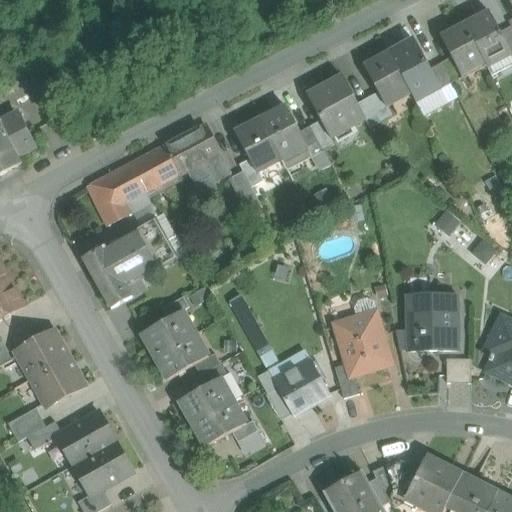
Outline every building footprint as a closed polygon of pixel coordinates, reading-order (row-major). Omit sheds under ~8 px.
[(511,55),(501,34),(490,14),(466,27),(487,67),(487,69),(511,55)] [(466,27),(442,39),(452,59),(461,76),(484,64),(486,68),(487,67),(466,27)] [(511,29),(511,28),(501,34),(511,55),(511,54),(511,29)] [(414,42),(390,55),(411,94),(417,107),(442,93),(430,71),(414,42)] [(61,65),(66,74),(85,65),(81,55),(61,65)] [(411,94),(390,55),(365,69),(379,94),(384,103),(385,102),(387,107),(411,94)] [(452,59),(441,66),(451,85),(462,79),(461,76),(452,59)] [(451,85),(441,66),(430,71),(442,93),(446,101),(456,95),(451,85)] [(343,79),(308,98),(321,122),(331,140),(332,139),(366,121),(366,120),(358,105),(343,79)] [(384,103),(379,94),(368,99),(381,124),(393,118),(387,107),(385,102),(384,103)] [(381,124),(368,99),(358,105),(366,120),(366,121),(370,130),(381,124)] [(300,134),(287,109),(262,122),(283,161),(307,149),(308,148),(300,134)] [(0,177),(19,168),(22,167),(21,165),(20,165),(17,159),(35,149),(18,115),(0,124),(0,177)] [(283,161),(262,122),(236,134),(251,161),(255,169),(256,168),(259,173),(283,161)] [(321,122),(311,128),(324,152),(336,146),(332,139),(331,140),(321,122)] [(113,178),(112,178),(126,205),(146,194),(154,190),(155,190),(188,173),(195,187),(210,180),(213,185),(232,175),(206,127),(165,149),(113,178)] [(324,152),(311,128),(300,134),(308,148),(307,149),(312,159),(324,152)] [(255,169),(251,161),(240,167),(244,173),(252,189),(264,183),(259,173),(256,168),(255,169)] [(244,173),(232,179),(250,213),(262,206),(252,189),(244,173)] [(112,176),(88,189),(109,228),(132,216),(126,205),(112,178),(113,178),(112,176)] [(146,194),(126,205),(132,216),(152,206),(146,194)] [(152,206),(132,216),(139,230),(156,221),(178,260),(194,250),(184,232),(180,235),(161,202),(152,206)] [(448,235),(457,224),(446,215),(436,226),(448,235)] [(139,230),(105,249),(127,288),(144,279),(178,260),(156,221),(139,230)] [(127,288),(105,249),(85,261),(112,310),(133,298),(127,288)] [(0,289),(11,284),(0,265),(0,289)] [(144,279),(127,288),(133,298),(150,289),(144,279)] [(11,284),(0,289),(0,321),(24,308),(11,284)] [(270,349),(242,297),(230,303),(259,355),(270,349)] [(459,352),(458,297),(407,297),(408,336),(411,336),(411,353),(459,352)] [(184,299),(163,310),(169,321),(183,313),(190,309),(184,299)] [(169,321),(143,336),(156,359),(192,339),(186,328),(190,326),(183,313),(169,321)] [(377,313),(335,326),(347,367),(351,379),(356,378),(388,368),(379,339),(384,337),(377,313)] [(511,322),(501,318),(493,336),(503,341),(494,359),(492,358),(490,362),(492,363),(487,373),(511,385),(511,322)] [(55,332),(17,354),(32,382),(70,360),(55,332)] [(503,341),(493,336),(485,354),(492,358),(494,359),(503,341)] [(197,349),(192,339),(156,359),(169,382),(195,367),(209,359),(202,346),(197,349)] [(0,344),(0,368),(13,362),(2,343),(0,344)] [(209,359),(195,367),(201,377),(222,366),(216,355),(209,359)] [(70,360),(32,382),(48,410),(86,388),(70,360)] [(471,361),(447,361),(447,385),(472,385),(471,361)] [(332,399),(311,363),(275,383),(278,390),(293,416),(295,420),(332,399)] [(222,366),(201,377),(207,388),(228,376),(222,366)] [(351,379),(347,367),(336,370),(345,400),(360,396),(356,378),(351,379)] [(268,396),(278,390),(275,383),(269,373),(259,379),(268,396)] [(207,388),(181,403),(194,426),(229,406),(241,399),(236,390),(237,386),(231,375),(228,376),(207,388)] [(278,390),(268,396),(283,422),(293,416),(278,390)] [(229,406),(194,426),(206,449),(233,434),(247,426),(246,425),(239,413),(235,416),(229,406)] [(36,410),(9,426),(19,444),(28,439),(47,428),(36,410)] [(63,435),(58,438),(58,439),(74,468),(117,444),(100,414),(63,435)] [(247,426),(233,434),(239,444),(260,433),(254,422),(247,426)] [(47,428),(28,439),(36,452),(58,439),(58,438),(63,435),(56,423),(47,428)] [(117,444),(74,468),(91,497),(91,498),(103,491),(134,473),(117,444)] [(463,477),(427,458),(420,473),(408,495),(405,501),(426,511),(445,511),(447,508),(463,477)] [(398,463),(374,473),(378,480),(386,495),(397,490),(408,495),(420,473),(398,463)] [(361,474),(326,494),(336,511),(382,511),(381,509),(368,486),(361,474)] [(490,511),(499,495),(463,477),(447,508),(454,511),(490,511)] [(386,495),(378,480),(368,486),(381,509),(391,504),(386,495)] [(103,491),(91,498),(91,497),(79,504),(83,511),(101,511),(112,507),(103,491)] [(511,511),(511,501),(499,495),(490,511),(511,511)]
